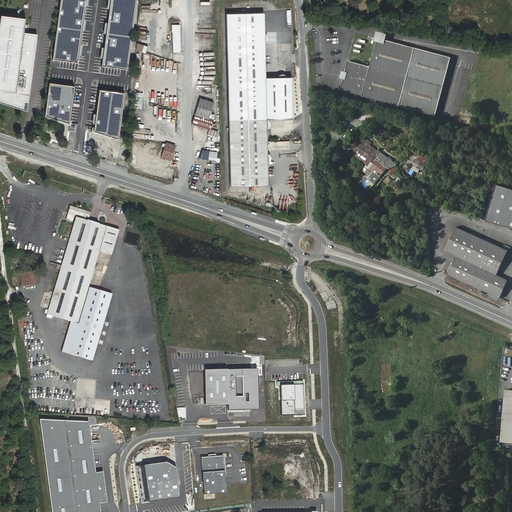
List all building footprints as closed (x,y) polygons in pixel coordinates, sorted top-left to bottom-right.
[(85,0),(60,0),(53,58),(77,62),(85,0)] [(136,0),(110,0),(102,66),(128,69),(136,0)] [(0,100),(27,109),(38,32),(24,30),(26,15),(1,12),(0,16),(0,100)] [(225,13),(230,185),(237,185),(268,185),(266,120),(293,119),(292,76),(265,78),(264,52),(264,42),(264,39),(263,12),(225,13)] [(378,42),(381,43),(382,39),(389,41),(391,35),(381,32),(378,42)] [(350,61),(342,91),(400,106),(437,116),(452,58),(416,48),(389,41),(382,39),(381,43),(374,68),(350,61)] [(145,53),(147,46),(137,43),(135,50),(145,53)] [(74,86),(49,82),(45,115),(68,122),(74,86)] [(125,92),(99,89),(94,131),(118,138),(125,92)] [(200,98),(195,113),(216,121),(217,115),(209,112),(213,103),(200,98)] [(195,114),(191,123),(210,129),(213,120),(195,114)] [(371,143),(364,137),(351,153),(366,165),(368,166),(374,158),(376,159),(367,171),(371,174),(368,178),(365,175),(359,183),(369,191),(387,168),(389,169),(397,164),(379,151),(379,152),(370,145),(371,143)] [(161,157),(169,160),(174,145),(166,142),(161,157)] [(201,149),(200,159),(215,161),(217,152),(201,149)] [(407,155),(404,162),(424,171),(426,164),(423,162),(425,157),(412,152),(410,156),(407,155)] [(367,171),(376,159),(374,158),(368,166),(366,165),(360,172),(365,175),(368,178),(371,174),(367,171)] [(390,169),(392,177),(399,175),(397,167),(390,169)] [(511,188),(496,183),(484,219),(511,228),(511,188)] [(91,212),(70,206),(65,220),(72,222),(74,217),(75,218),(68,241),(56,238),(49,262),(60,266),(47,310),(45,309),(43,314),(45,314),(44,318),(49,319),(51,316),(69,322),(61,351),(92,361),(111,294),(88,287),(92,274),(100,277),(102,271),(93,269),(98,252),(110,255),(118,231),(79,219),(80,216),(89,219),(91,212)] [(501,299),(509,281),(497,276),(509,249),(457,226),(445,254),(457,259),(450,277),(501,299)] [(132,239),(133,234),(125,233),(124,241),(129,242),(129,239),(132,239)] [(32,272),(21,274),(23,286),(34,284),(32,272)] [(320,300),(326,297),(322,290),(317,293),(320,300)] [(325,310),(334,307),(331,299),(323,302),(325,310)] [(259,371),(208,372),(208,406),(231,406),(231,412),(259,412),(259,371)] [(304,383),(282,384),(283,417),(306,416),(304,383)] [(511,388),(503,388),(500,440),(499,447),(511,447),(511,388)] [(86,421),(37,418),(50,511),(99,511),(98,501),(105,500),(101,470),(93,471),(86,421)] [(110,439),(111,426),(95,426),(95,439),(110,439)] [(223,455),(200,457),(203,494),(226,492),(223,455)] [(166,463),(136,468),(141,502),(178,497),(175,469),(166,463)]
